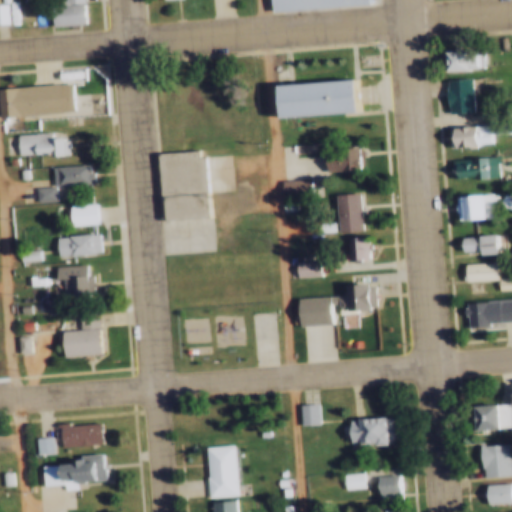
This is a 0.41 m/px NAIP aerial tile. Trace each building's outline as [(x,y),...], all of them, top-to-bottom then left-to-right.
[(77,0),(79,23),(52,25),(50,5),(57,4),(56,0),(77,0)] [(365,0),(268,0),(269,12),(366,4),(365,0)] [(464,52),(473,51),(474,67),(465,68),(465,71),(443,73),(441,51),(463,49),(464,52)] [(442,78),(466,76),(468,112),(445,113),(442,78)] [(274,84),(352,79),(355,110),(276,116),(274,84)] [(0,86),(66,82),(68,112),(0,116),(0,86)] [(448,128),(448,125),(482,123),(481,112),(509,110),(510,132),(486,134),(487,143),(474,144),(474,147),(450,149),(450,147),(445,147),(444,128),(448,128)] [(45,139),(61,138),(63,155),(46,157),(46,153),(32,154),(32,151),(13,153),(12,132),(45,130),(45,139)] [(319,151),(352,149),(353,169),(321,172),(319,151)] [(154,153),(199,150),(204,218),(159,221),(154,153)] [(449,159),(490,156),(491,177),(471,178),(471,175),(450,176),(449,159)] [(45,164),(82,161),(83,180),(46,183),(45,164)] [(302,176),(304,192),(276,194),(275,178),(302,176)] [(48,185),(49,201),(31,202),(30,186),(48,185)] [(330,194),(354,192),(357,229),(332,231),(330,194)] [(490,192),(492,212),(482,213),(482,217),(452,219),(450,195),(490,192)] [(276,200),(291,199),(291,209),(277,211),(276,200)] [(64,205),(91,203),(92,223),(66,225),(64,205)] [(53,236),(93,233),(95,253),(54,256),(53,236)] [(456,235),(493,233),(494,254),(476,255),(476,250),(457,251),(456,235)] [(341,236),(362,235),(364,260),(342,262),(341,236)] [(33,248),(34,259),(15,260),(14,250),(33,248)] [(290,260),(312,258),(313,273),(291,275),(290,260)] [(490,261),(492,277),(459,280),(458,263),(490,261)] [(81,277),(87,276),(88,297),(69,298),(68,284),(52,285),(51,265),(80,263),(81,277)] [(493,277),(510,275),(511,288),(493,289),(493,277)] [(342,284),(366,282),(367,309),(336,312),(335,302),(327,303),(328,322),(294,325),(292,295),(343,292),(342,284)] [(511,296),(511,320),(483,323),(484,326),(462,328),(460,300),(511,296)] [(57,330),(75,329),(74,315),(93,314),(96,352),(59,355),(57,330)] [(25,317),(26,328),(12,329),(11,318),(25,317)] [(21,334),(22,348),(12,349),(11,335),(21,334)] [(293,403),(311,402),(312,422),(295,423),(293,403)] [(304,402),(304,423),(321,423),(321,402),(304,402)] [(470,406),(511,403),(511,426),(472,429),(470,406)] [(344,417),(383,415),(383,419),(388,419),(389,439),(384,440),(385,446),(371,447),(371,444),(357,445),(356,440),(346,441),(344,417)] [(52,419),(61,418),(61,421),(92,419),(93,440),(54,443),(52,419)] [(28,434),(44,433),(45,448),(29,450),(28,434)] [(41,437),(41,453),(56,453),(56,437),(41,437)] [(503,441),(505,463),(511,462),(511,473),(479,475),(479,466),(476,466),(474,443),(503,441)] [(199,444),(226,442),(230,492),(200,494),(199,473),(201,473),(199,444)] [(68,478),(68,483),(55,484),(55,479),(36,480),(34,462),(74,459),(73,452),(96,450),(98,476),(68,478)] [(355,471),(356,486),(338,487),(337,472),(355,471)] [(394,473),(396,498),(373,499),(371,475),(394,473)] [(481,496),(478,496),(478,489),(481,489),(481,482),(505,480),(506,501),(482,503),(481,496)] [(274,486),(281,485),(282,493),(275,493),(274,486)] [(203,497),(228,495),(228,511),(202,511),(202,507),(204,507),(203,497)]
